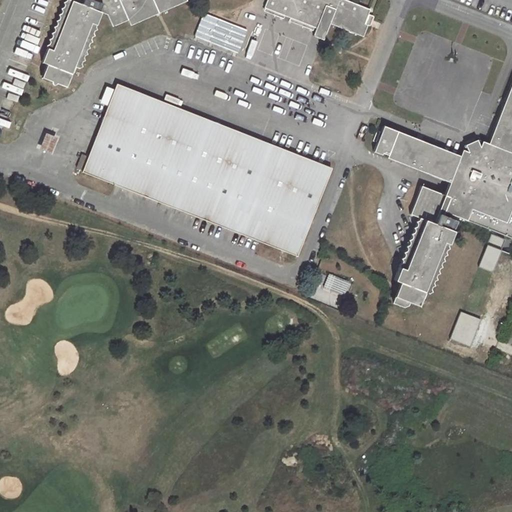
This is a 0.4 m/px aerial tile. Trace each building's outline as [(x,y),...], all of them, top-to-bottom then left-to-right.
[(64,0),(40,63),(46,65),(41,78),(65,88),(72,68),(77,69),(99,13),(107,16),(111,28),(127,21),(129,26),(158,13),(185,1),(184,0),(264,0),(260,12),(282,20),(283,17),(288,19),(287,22),(313,31),(311,36),(322,40),(327,25),(360,37),(365,27),(368,28),(370,22),(371,17),(369,16),(366,15),(368,10),(342,0),(64,0)] [(190,37),(233,57),(243,34),(224,26),(200,15),(190,37)] [(509,239),(511,230),(511,154),(511,152),(511,74),(485,143),(480,141),(478,148),(475,141),(463,145),(466,153),(461,151),(458,156),(381,126),(371,152),(380,156),(381,153),(387,155),(386,158),(448,183),(443,196),(420,187),(409,215),(417,218),(395,276),(392,281),(398,284),(389,303),(399,307),(407,306),(408,303),(418,307),(419,303),(421,303),(424,293),(427,294),(452,232),(437,226),(438,223),(451,228),(454,221),(441,216),(443,212),(509,239)] [(256,241),(296,256),(329,168),(115,84),(81,173),(111,185),(256,241)] [(44,133),(38,149),(50,153),(56,137),(44,133)] [(477,267),(492,273),(505,240),(490,234),(477,267)] [(321,288),(341,297),(347,282),(328,274),(321,288)] [(479,319),(460,312),(448,339),(469,347),(479,319)]
